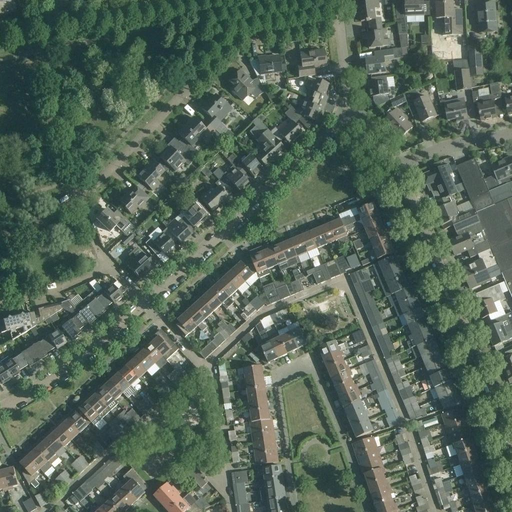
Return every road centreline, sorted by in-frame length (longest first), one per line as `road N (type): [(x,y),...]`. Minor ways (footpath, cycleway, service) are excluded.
road 1 (residential): [(434,511),(347,276),(260,316),(207,367)]
road 2 (residential): [(81,203),(237,40),(340,25)]
road 3 (residential): [(368,511),(316,368),(307,364),(277,384),(296,511)]
road 4 (residential): [(511,461),(398,165)]
road 5 (residential): [(147,302),(352,113)]
road 6 (residential): [(0,408),(147,302)]
road 7 (residential): [(229,511),(207,367)]
road 8 (residential): [(53,21),(181,0)]
road 9 (residential): [(147,302),(97,246),(81,203)]
